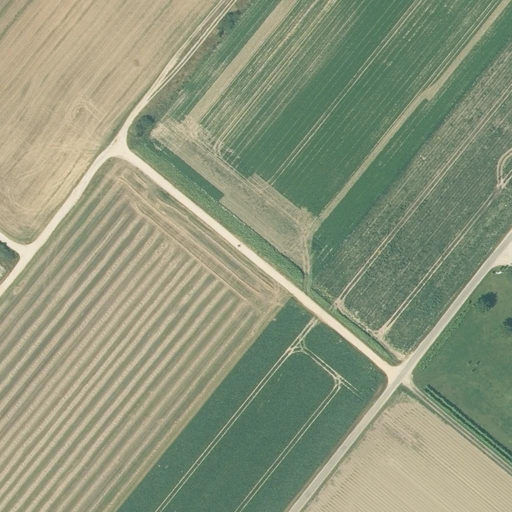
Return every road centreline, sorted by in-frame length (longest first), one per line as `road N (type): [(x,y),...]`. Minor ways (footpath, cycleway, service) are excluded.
road 1 (track): [(119,142),(399,378)]
road 2 (unclassified): [(295,511),(511,237)]
road 3 (track): [(234,0),(119,142)]
road 4 (track): [(26,255),(119,142)]
